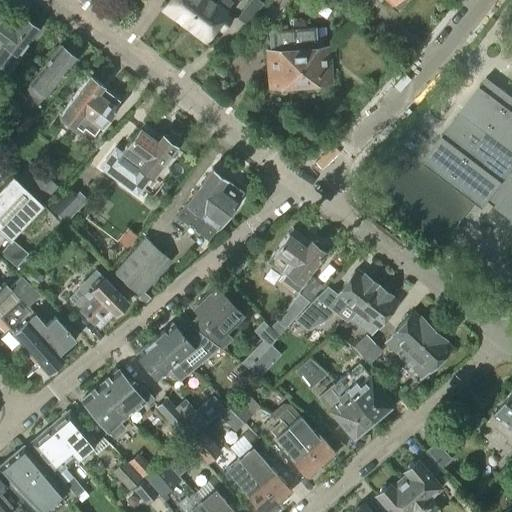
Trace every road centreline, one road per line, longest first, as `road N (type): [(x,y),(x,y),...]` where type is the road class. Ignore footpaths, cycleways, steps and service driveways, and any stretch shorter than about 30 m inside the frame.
road 1 (residential): [(30,413),(304,183)]
road 2 (residential): [(304,183),(52,0)]
road 3 (residential): [(308,511),(508,339)]
road 4 (residential): [(304,183),(398,100),(484,0)]
road 5 (residential): [(508,339),(304,183)]
